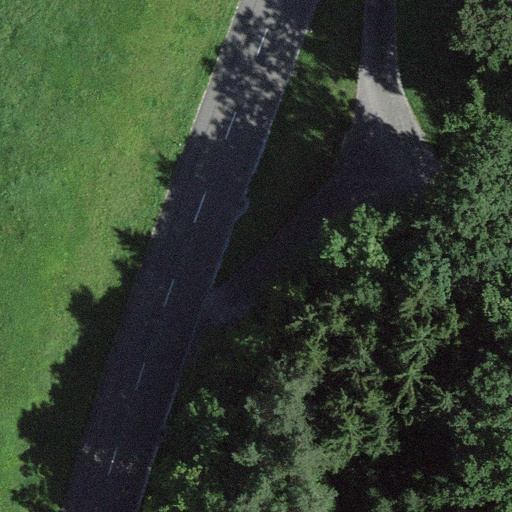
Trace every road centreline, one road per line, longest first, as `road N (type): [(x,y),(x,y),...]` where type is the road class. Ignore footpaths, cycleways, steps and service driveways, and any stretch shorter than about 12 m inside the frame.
road 1 (tertiary): [(282,0),(167,289),(102,511)]
road 2 (track): [(167,289),(372,171),(511,196)]
road 3 (track): [(372,171),(369,0)]
